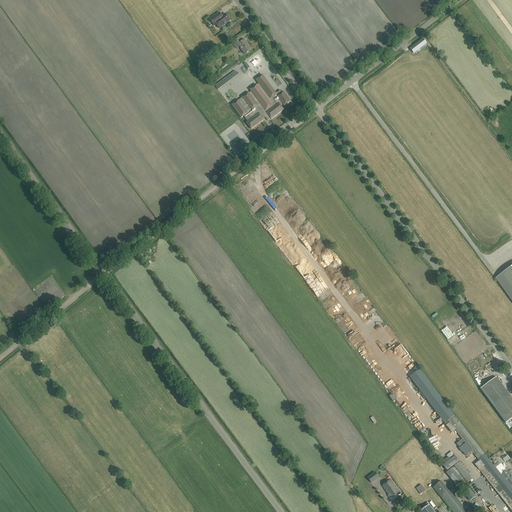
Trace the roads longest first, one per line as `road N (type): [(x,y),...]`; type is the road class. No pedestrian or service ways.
road 1 (unclassified): [(280,511),(0,132)]
road 2 (unclassified): [(511,368),(317,108)]
road 3 (track): [(0,357),(242,166)]
road 4 (unknown): [(256,155),(262,190),(352,316)]
road 5 (unclassified): [(317,108),(458,0)]
road 6 (unclassified): [(317,108),(237,0)]
